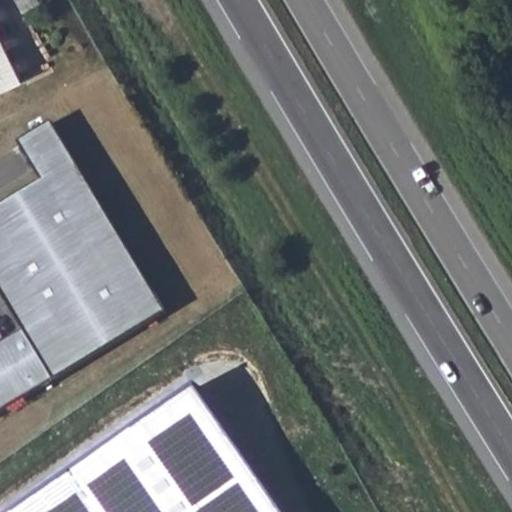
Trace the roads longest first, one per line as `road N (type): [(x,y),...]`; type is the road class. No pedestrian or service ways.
road 1 (track): [(154,0),(454,511)]
road 2 (trunk): [(238,0),(511,451)]
road 3 (trunk): [(511,342),(305,0)]
